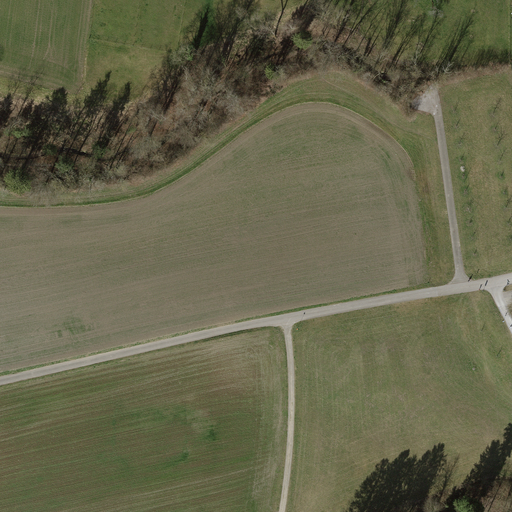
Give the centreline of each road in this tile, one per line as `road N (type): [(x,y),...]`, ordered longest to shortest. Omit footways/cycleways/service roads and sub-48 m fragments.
road 1 (unclassified): [(460,288),(0,381)]
road 2 (track): [(460,288),(435,103),(421,103)]
road 3 (track): [(284,319),(292,385),(281,511)]
